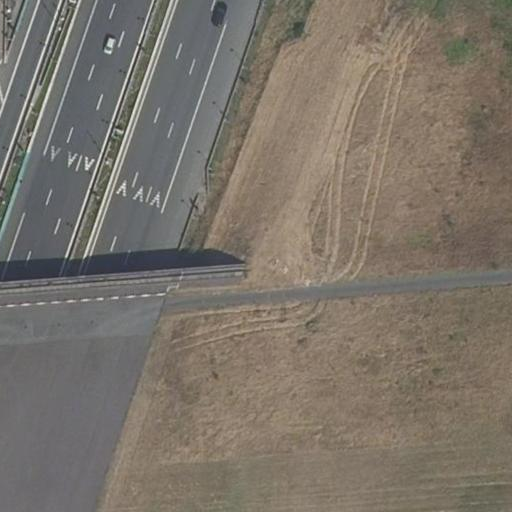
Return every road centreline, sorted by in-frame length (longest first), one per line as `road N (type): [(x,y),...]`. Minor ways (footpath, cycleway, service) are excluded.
road 1 (motorway): [(35,511),(210,0)]
road 2 (motorway): [(124,0),(0,362)]
road 3 (motorway): [(42,0),(0,127)]
